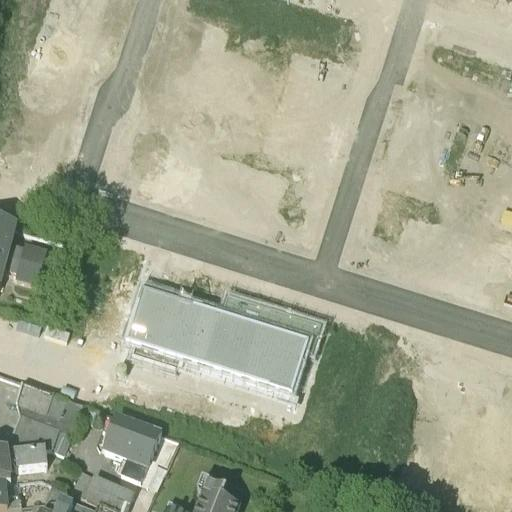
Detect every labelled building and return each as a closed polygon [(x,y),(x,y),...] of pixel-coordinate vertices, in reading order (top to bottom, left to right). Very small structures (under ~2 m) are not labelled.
[(14,234),(0,230),(0,264),(6,266),(14,234)] [(44,262),(24,256),(20,270),(40,277),(44,262)] [(40,277),(20,270),(16,285),(36,292),(40,277)] [(223,326),(144,301),(129,351),(138,354),(135,365),(173,377),(176,367),(292,403),(306,358),(308,358),(316,335),(229,308),(223,326)] [(98,417),(22,389),(17,409),(20,422),(11,446),(12,459),(44,456),(51,455),(63,460),(79,420),(95,426),(98,417)] [(142,433),(117,424),(104,456),(127,464),(146,471),(161,439),(142,432),(142,433)] [(11,446),(0,446),(0,460),(12,459),(11,446)] [(0,460),(0,489),(4,489),(10,488),(8,471),(14,471),(14,475),(16,476),(46,472),(44,456),(12,459),(0,460)] [(146,471),(127,464),(121,478),(140,486),(146,471)] [(153,475),(143,495),(154,500),(163,480),(153,475)] [(127,511),(133,500),(94,483),(86,504),(103,511),(127,511)] [(4,489),(0,489),(0,511),(24,511),(32,511),(31,506),(44,504),(43,493),(13,496),(10,500),(10,504),(6,505),(4,489)] [(205,492),(196,511),(230,511),(221,508),(224,499),(205,492)]
